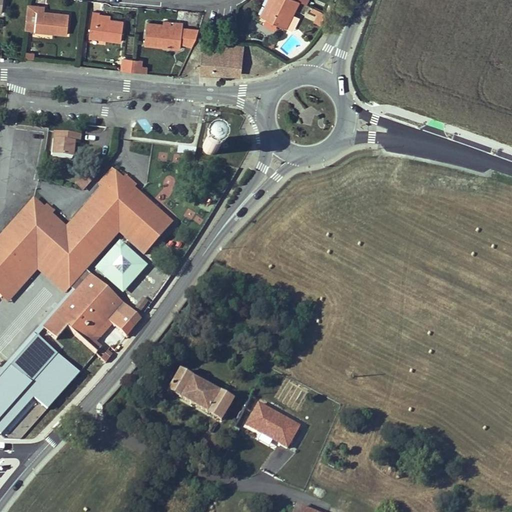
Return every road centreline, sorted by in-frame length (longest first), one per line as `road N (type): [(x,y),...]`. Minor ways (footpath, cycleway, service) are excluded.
road 1 (tertiary): [(0,501),(225,227)]
road 2 (tertiary): [(215,93),(0,74)]
